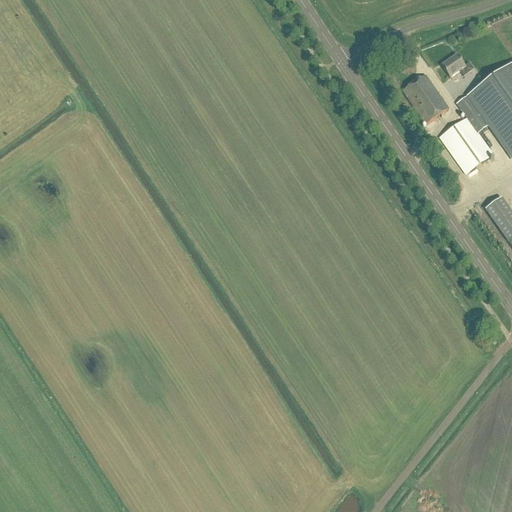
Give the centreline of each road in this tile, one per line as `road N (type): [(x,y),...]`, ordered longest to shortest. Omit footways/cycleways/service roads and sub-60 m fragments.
road 1 (primary): [(511,306),(340,60)]
road 2 (unclassified): [(375,511),(511,340)]
road 3 (unclassified): [(340,60),(414,25),(502,0)]
